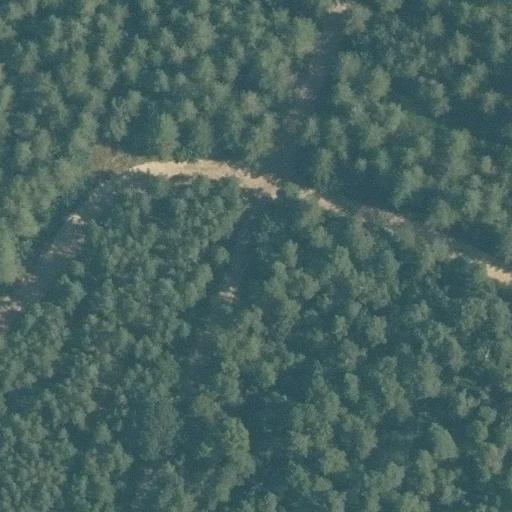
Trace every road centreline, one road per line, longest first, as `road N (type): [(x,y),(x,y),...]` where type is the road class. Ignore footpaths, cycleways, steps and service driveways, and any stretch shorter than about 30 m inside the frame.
road 1 (track): [(0,320),(134,168),(270,174),(511,277)]
road 2 (track): [(270,174),(133,511)]
